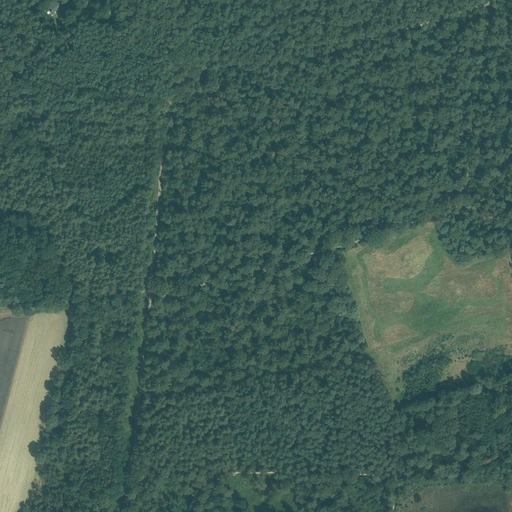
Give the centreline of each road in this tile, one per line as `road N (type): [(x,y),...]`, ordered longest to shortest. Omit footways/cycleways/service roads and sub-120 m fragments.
road 1 (track): [(484,7),(172,104),(0,78)]
road 2 (track): [(124,511),(149,292)]
road 3 (track): [(333,244),(149,292)]
road 4 (track): [(511,200),(486,197),(333,244)]
road 5 (track): [(149,292),(0,309)]
